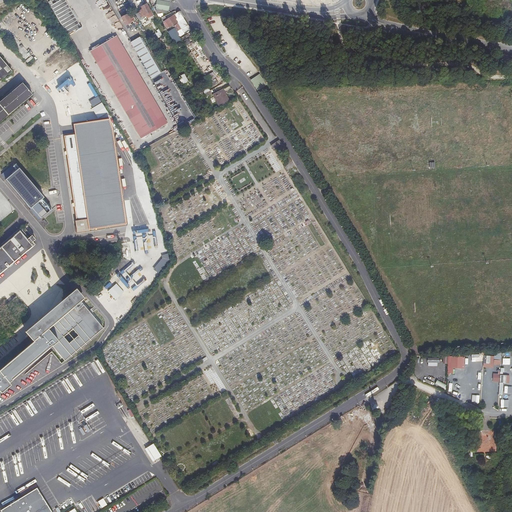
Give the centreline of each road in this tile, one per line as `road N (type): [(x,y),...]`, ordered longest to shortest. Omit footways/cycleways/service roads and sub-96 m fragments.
road 1 (residential): [(174,511),(394,376),(404,362),(359,264),(186,0)]
road 2 (unknown): [(365,394),(374,402),(404,385),(488,413),(511,407)]
road 3 (unknown): [(46,467),(72,496),(142,453)]
